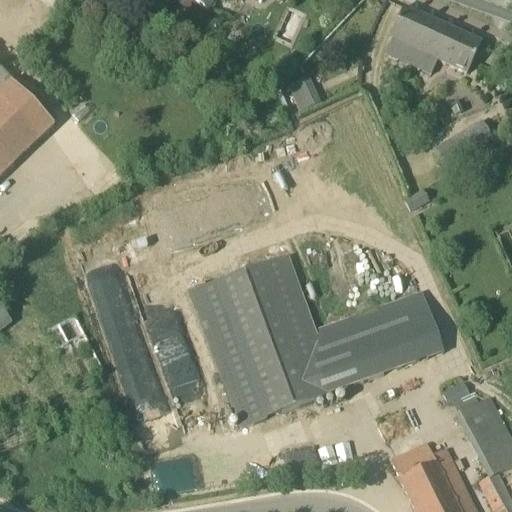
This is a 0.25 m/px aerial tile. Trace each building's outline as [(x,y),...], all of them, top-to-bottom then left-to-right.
[(193,0),(204,11),(209,14),(215,0),(257,0),(262,2),(262,0),(193,0)] [(403,10),(392,36),(388,42),(391,43),(385,57),(428,76),(434,63),(466,77),(481,45),(403,10)] [(0,179),(54,128),(0,72),(0,179)] [(308,81),(288,90),(299,114),(319,105),(308,81)] [(461,161),(493,142),(481,122),(449,142),(461,161)] [(404,203),(411,215),(429,204),(422,192),(404,203)] [(191,296),(240,431),(329,398),(329,396),(442,355),(421,295),(314,333),(288,260),(215,287),(191,296)] [(0,308),(0,332),(12,324),(0,308)] [(75,391),(105,375),(76,318),(46,333),(75,391)] [(453,406),(469,397),(463,385),(441,396),(448,409),(453,406)] [(0,460),(58,435),(43,398),(0,416),(0,460)] [(480,406),(459,417),(459,418),(455,420),(487,482),(479,487),(491,511),(511,511),(511,503),(499,478),(511,471),(511,442),(490,400),(480,406)] [(91,456),(129,449),(125,427),(87,434),(91,456)] [(432,459),(426,448),(391,465),(399,483),(413,511),(474,511),(461,487),(445,453),(432,459)]
